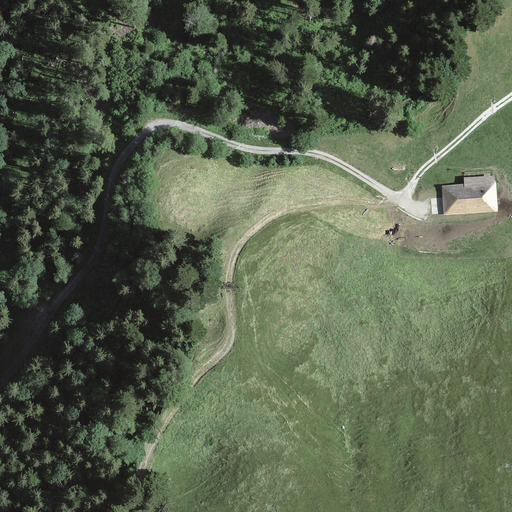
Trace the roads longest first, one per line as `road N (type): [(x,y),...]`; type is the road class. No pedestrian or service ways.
road 1 (track): [(129,511),(163,420),(228,347),(234,253),(255,228),(341,202),(396,201),(511,97)]
road 2 (track): [(0,385),(91,263),(122,162),(145,133),(167,125),(242,152),(322,157),(396,201)]
